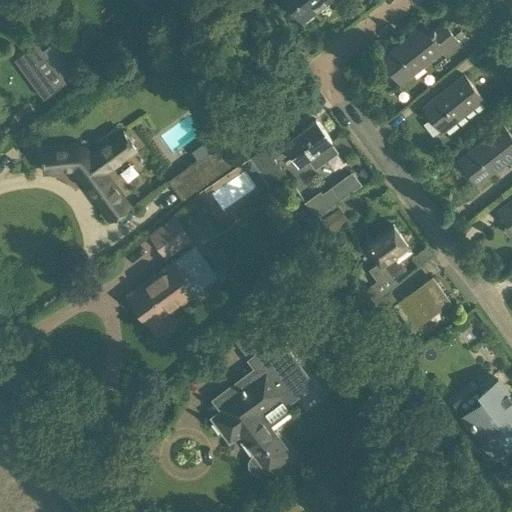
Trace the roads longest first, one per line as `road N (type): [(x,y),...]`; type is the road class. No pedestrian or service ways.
road 1 (residential): [(511,338),(330,86),(336,57),(408,0)]
road 2 (residential): [(109,511),(0,365)]
